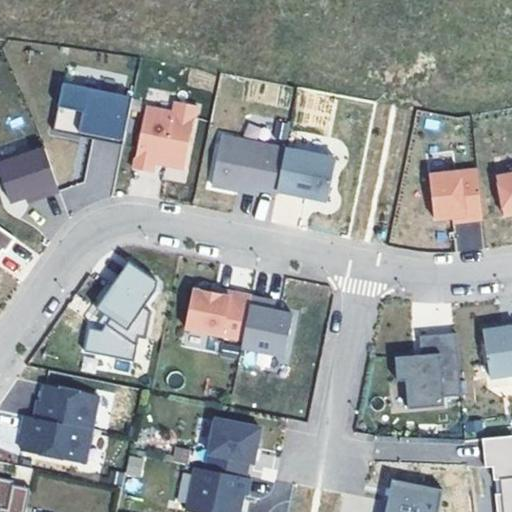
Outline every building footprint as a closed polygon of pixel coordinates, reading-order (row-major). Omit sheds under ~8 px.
[(93,139),(123,145),(133,98),(63,84),(54,131),(80,137),(81,132),(94,134),(93,139)] [(144,116),(134,169),(152,173),(154,159),(166,161),(165,165),(185,169),(196,115),(174,110),(172,121),(144,116)] [(286,149),(222,136),(212,185),(238,190),(239,185),(260,189),(277,193),(277,190),(286,149)] [(41,198),(59,191),(42,149),(0,165),(0,176),(11,204),(26,198),(39,193),(41,198)] [(286,149),(277,190),(329,200),(338,159),(286,149)] [(466,221),(483,219),(477,169),(430,175),(435,220),(457,217),(465,216),(466,221)] [(511,174),(498,177),(505,216),(511,214),(511,174)] [(239,185),(238,190),(259,194),(260,189),(239,185)] [(26,198),(28,203),(41,198),(39,193),(26,198)] [(456,224),(457,251),(482,250),(480,223),(456,224)] [(17,239),(0,226),(0,247),(7,252),(17,239)] [(125,262),(110,287),(115,290),(130,265),(125,262)] [(89,330),(84,353),(134,364),(139,339),(148,341),(153,315),(145,309),(157,293),(159,283),(130,265),(115,290),(110,287),(95,311),(109,320),(102,333),(89,330)] [(194,290),(187,329),(244,340),(252,298),(253,296),(232,292),(231,297),(215,294),(194,290)] [(269,301),(252,298),(244,340),(242,348),(285,356),(293,315),(274,311),(268,309),(269,301)] [(276,302),(269,301),(268,309),(274,311),(276,302)] [(511,374),(511,327),(507,328),(506,323),(486,326),(493,377),(511,374)] [(462,396),(457,333),(420,336),(422,354),(396,357),(398,381),(406,380),(408,409),(445,406),(445,397),(462,396)] [(39,401),(35,418),(92,430),(99,396),(46,385),(43,402),(39,401)] [(35,418),(25,416),(22,433),(26,434),(22,451),(85,464),(92,430),(35,418)] [(216,419),(206,469),(246,477),(252,448),(257,449),(261,428),(216,419)] [(511,511),(511,435),(483,438),(486,467),(493,466),(494,480),(500,479),(502,494),(496,495),(498,511),(511,511)] [(128,455),(125,474),(141,475),(143,457),(128,455)] [(196,467),(187,511),(190,511),(239,511),(243,494),(247,495),(251,478),(246,477),(206,469),(196,467)] [(26,511),(31,488),(14,484),(15,480),(0,477),(0,511),(26,511)] [(393,479),(386,511),(438,511),(443,489),(393,479)]
